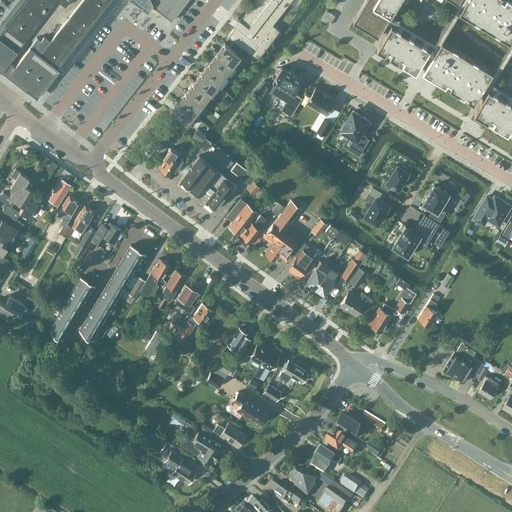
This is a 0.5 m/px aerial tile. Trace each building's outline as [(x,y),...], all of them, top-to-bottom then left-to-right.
[(40,21),(50,8),(39,0),(27,0),(22,7),(40,21)] [(39,0),(50,8),(56,0),(39,0)] [(79,10),(76,15),(90,26),(103,9),(92,0),(82,0),(76,8),(79,10)] [(92,0),(103,9),(110,0),(92,0)] [(133,0),(140,5),(143,0),(144,0),(172,22),(188,0),(133,0)] [(257,59),(279,30),(272,25),(286,7),(277,0),(270,0),(263,9),(254,2),(240,21),(237,19),(233,24),(236,27),(228,36),(257,59)] [(256,0),(254,2),(263,9),(270,0),(277,0),(286,7),(290,3),(295,7),(300,0),(256,0)] [(366,0),(354,21),(379,36),(400,0),(454,0),(459,3),(460,0),(366,0)] [(511,41),(511,0),(466,0),(460,11),(511,42),(511,41)] [(24,42),(40,21),(22,7),(6,28),(23,42),(24,42)] [(76,8),(66,21),(84,35),(90,26),(76,15),(79,10),(76,8)] [(327,10),(321,20),(329,25),(335,15),(327,10)] [(66,21),(59,29),(77,43),(84,35),(66,21)] [(432,48),(392,24),(378,48),(417,72),(432,48)] [(5,28),(0,35),(0,41),(15,53),(22,43),(23,42),(6,28),(5,28)] [(50,41),(49,42),(67,56),(77,43),(59,29),(50,41)] [(40,40),(33,50),(57,68),(67,56),(49,42),(50,41),(43,36),(40,40)] [(494,71),(442,40),(424,71),(475,103),(494,71)] [(0,62),(4,65),(2,68),(2,69),(15,53),(0,41),(0,62)] [(216,53),(237,69),(245,58),(225,42),(216,53)] [(29,47),(9,73),(9,74),(10,74),(16,78),(15,79),(16,79),(22,84),(23,85),(23,84),(29,89),(30,90),(36,94),(35,94),(36,95),(37,94),(41,88),(41,89),(42,88),(46,82),(47,81),(51,76),(52,75),(56,69),(57,68),(33,50),(29,47)] [(229,79),(237,69),(216,53),(209,63),(229,79)] [(221,89),(229,79),(209,63),(201,73),(221,89)] [(272,81),(273,81),(271,84),(271,85),(289,95),(281,108),(291,115),(301,97),(293,93),(302,79),(281,67),(272,81)] [(214,99),(221,89),(201,73),(193,83),(214,99)] [(265,80),(256,93),(263,97),(268,90),(271,85),(271,84),(265,80)] [(206,109),(214,99),(193,83),(185,92),(201,105),(206,109)] [(327,114),(336,100),(329,96),(329,95),(323,91),(322,92),(316,88),(307,103),(327,114)] [(511,102),(489,89),(475,113),(511,135),(511,102)] [(198,119),(206,109),(201,105),(185,92),(178,102),(198,119)] [(219,103),(224,107),(228,102),(223,98),(219,103)] [(192,127),(198,119),(178,102),(170,113),(185,125),(187,123),(192,127)] [(369,120),(353,110),(342,129),(357,138),(350,149),(359,155),(369,139),(360,134),(363,130),(363,129),(365,126),(366,125),(365,125),(369,120)] [(333,122),(325,117),(317,131),(325,135),(333,122)] [(193,135),(201,142),(205,137),(206,135),(204,133),(198,129),(193,135)] [(163,150),(170,142),(161,134),(154,142),(163,150)] [(205,137),(201,142),(198,146),(205,150),(211,142),(205,137)] [(164,161),(159,168),(169,175),(175,167),(177,169),(182,161),(182,156),(170,148),(161,159),(164,161)] [(177,183),(214,210),(234,183),(198,156),(177,183)] [(249,184),(251,181),(255,176),(237,161),(230,170),(249,184)] [(385,179),(381,185),(389,190),(392,185),(399,189),(403,183),(406,178),(409,172),(408,171),(409,169),(402,165),(401,167),(398,165),(388,181),(385,179)] [(11,177),(15,179),(20,172),(16,169),(11,177)] [(29,178),(29,177),(20,171),(20,172),(15,179),(10,187),(14,189),(9,196),(3,192),(0,197),(0,199),(8,205),(12,207),(16,200),(15,199),(19,192),(29,178)] [(19,192),(15,199),(16,200),(24,204),(30,195),(34,189),(41,186),(37,183),(29,178),(19,192)] [(58,205),(71,184),(62,179),(49,200),(58,205)] [(247,187),(255,193),(261,187),(253,180),(247,187)] [(424,202),(423,203),(424,204),(433,209),(430,214),(440,220),(444,215),(443,215),(438,211),(442,206),(449,194),(450,193),(449,193),(435,185),(436,185),(435,184),(434,185),(431,191),(430,191),(430,192),(428,195),(427,196),(424,202)] [(378,223),(382,217),(386,211),(389,205),(382,200),(385,194),(372,186),(365,198),(371,201),(363,214),(378,223)] [(464,191),(461,196),(467,199),(470,194),(464,191)] [(38,201),(30,195),(24,204),(19,211),(20,212),(28,217),(33,210),(38,213),(43,205),(38,201)] [(68,237),(74,227),(66,223),(80,201),(69,195),(61,208),(66,211),(59,222),(63,224),(59,231),(68,237)] [(493,199),(487,196),(474,218),(484,224),(487,218),(499,225),(510,206),(501,200),(500,201),(495,198),(496,197),(495,196),(493,199)] [(238,234),(249,221),(256,212),(240,199),(226,217),(232,222),(229,226),(238,234)] [(302,209),(291,201),(264,237),(267,239),(270,235),(275,239),(269,247),(271,248),(266,254),(274,260),(278,255),(285,260),(292,252),(291,251),(297,242),(284,232),(302,209)] [(272,210),(278,215),(284,207),(278,202),(272,210)] [(73,225),(83,231),(96,211),(85,204),(73,225)] [(7,206),(4,211),(11,215),(11,216),(12,215),(16,218),(20,212),(19,211),(16,209),(15,211),(7,206)] [(20,229),(24,223),(16,218),(12,215),(11,216),(8,222),(16,227),(17,228),(20,229)] [(258,228),(265,219),(260,215),(253,224),(251,222),(241,236),(251,243),(261,230),(258,228)] [(0,229),(5,232),(5,233),(12,237),(17,228),(16,227),(8,222),(0,217),(0,229)] [(320,219),(311,230),(318,236),(327,224),(320,219)] [(393,245),(393,246),(394,246),(407,254),(417,236),(427,242),(435,230),(421,220),(414,231),(407,226),(406,225),(405,226),(394,245),(393,245)] [(511,221),(511,220),(503,233),(509,237),(511,232),(511,221)] [(113,241),(120,229),(109,222),(104,230),(100,227),(92,239),(101,245),(106,237),(113,241)] [(80,255),(85,246),(96,228),(89,224),(79,242),(73,252),(80,255)] [(440,235),(445,238),(449,231),(444,228),(440,235)] [(468,228),(465,233),(470,237),(473,231),(468,228)] [(116,243),(123,231),(120,229),(113,241),(116,243)] [(350,238),(339,231),(335,237),(346,244),(350,238)] [(501,245),(505,239),(499,236),(496,241),(501,245)] [(37,241),(31,237),(26,246),(32,249),(37,241)] [(296,257),(289,267),(291,269),(290,271),(298,277),(306,266),(309,269),(314,262),(311,260),(312,257),(305,252),(309,247),(303,243),(294,256),(296,257)] [(144,254),(130,245),(124,256),(138,264),(144,254)] [(352,258),(341,275),(349,281),(360,263),(361,264),(367,254),(360,250),(353,259),(352,258)] [(138,264),(124,256),(118,266),(132,274),(138,264)] [(141,291),(150,297),(158,285),(155,283),(159,276),(162,278),(170,264),(168,264),(168,262),(166,260),(164,261),(159,258),(147,279),(148,280),(141,291)] [(329,267),(325,265),(321,261),(306,282),(314,288),(329,267)] [(132,274),(118,266),(111,276),(126,284),(132,274)] [(370,272),(360,266),(350,280),(358,285),(364,276),(366,278),(370,272)] [(338,274),(333,270),(329,267),(314,288),(323,294),(338,274)] [(184,274),(176,269),(167,284),(166,284),(154,304),(159,307),(165,298),(170,301),(176,290),(175,289),(184,274)] [(454,276),(448,272),(441,282),(448,286),(454,276)] [(105,286),(120,294),(126,284),(111,276),(105,286)] [(131,303),(135,296),(145,279),(140,276),(125,300),(131,303)] [(73,287),(88,296),(94,285),(80,277),(73,287)] [(395,284),(405,290),(407,286),(408,287),(409,284),(399,278),(395,284)] [(190,312),(194,305),(190,303),(198,290),(186,283),(174,302),(190,312)] [(120,294),(105,286),(99,296),(114,305),(120,294)] [(407,286),(400,296),(410,302),(416,293),(408,287),(407,286)] [(73,287),(67,297),(82,306),(88,296),(73,287)] [(354,316),(362,304),(368,307),(373,298),(362,291),(357,299),(348,293),(339,306),(354,316)] [(433,310),(440,298),(433,294),(417,320),(429,327),(437,312),(433,310)] [(23,303),(20,301),(10,295),(5,303),(4,304),(13,309),(20,313),(21,311),(27,314),(31,308),(34,310),(39,302),(28,295),(23,303)] [(107,315),(114,305),(99,296),(93,306),(107,315)] [(75,316),(82,306),(67,297),(61,307),(75,316)] [(404,314),(410,303),(401,297),(394,307),(404,314)] [(0,312),(8,318),(13,309),(4,304),(5,303),(0,300),(0,312)] [(198,319),(203,323),(213,309),(203,302),(193,315),(191,314),(174,338),(188,347),(193,339),(187,335),(198,319)] [(389,313),(392,309),(384,304),(381,309),(379,307),(369,323),(381,331),(391,315),(389,313)] [(101,325),(107,315),(93,306),(87,316),(101,325)] [(55,318),(69,326),(75,316),(61,307),(55,318)] [(179,315),(174,323),(181,328),(186,319),(179,315)] [(101,325),(87,316),(81,327),(95,335),(101,325)] [(49,328),(63,337),(69,326),(55,318),(49,328)] [(110,322),(104,333),(110,336),(116,325),(110,322)] [(228,343),(242,352),(248,343),(242,340),(248,332),(239,326),(231,339),(228,343)] [(141,332),(138,339),(145,343),(149,335),(141,332)] [(219,342),(207,360),(214,364),(217,359),(225,346),(219,342)] [(478,373),(484,363),(474,356),(477,351),(462,342),(457,351),(456,350),(444,368),(465,381),(472,369),(478,373)] [(247,352),(241,361),(242,364),(252,362),(258,365),(260,361),(261,362),(268,349),(257,343),(251,354),(247,352)] [(271,368),(279,355),(268,349),(261,362),(260,361),(258,365),(254,373),(259,376),(266,365),(271,368)] [(213,365),(214,365),(226,373),(228,374),(231,368),(217,359),(214,364),(213,365)] [(308,371),(289,359),(280,375),(288,379),(291,374),(302,381),(308,371)] [(173,370),(182,367),(179,360),(170,364),(173,370)] [(219,384),(226,373),(214,365),(210,371),(210,372),(206,379),(217,387),(219,384)] [(485,375),(489,369),(483,366),(477,376),(482,380),(485,381),(479,391),(491,398),(500,383),(501,381),(497,378),(496,381),(494,380),(485,375)] [(235,377),(238,372),(233,369),(230,374),(235,377)] [(138,378),(132,374),(128,381),(133,384),(138,378)] [(281,391),(269,383),(263,392),(276,400),(281,391)] [(267,417),(266,414),(267,413),(262,409),(264,407),(245,395),(245,396),(238,392),(233,400),(240,404),(236,410),(251,420),(252,418),(260,423),(261,422),(264,421),(267,417)] [(359,422),(359,421),(346,413),(338,426),(355,437),(363,424),(359,422)] [(381,431),(384,426),(364,414),(361,419),(381,431)] [(219,449),(211,444),(214,438),(198,428),(186,421),(182,428),(188,431),(180,444),(210,464),(219,449)] [(203,423),(200,428),(205,431),(208,426),(203,423)] [(217,423),(213,430),(220,435),(237,446),(245,435),(228,423),(225,428),(217,423)] [(167,441),(143,427),(138,436),(146,441),(145,443),(160,452),(167,441)] [(346,438),(345,439),(338,435),(335,440),(329,436),(325,443),(337,451),(341,445),(353,454),(358,447),(346,438)] [(366,449),(377,457),(382,451),(370,443),(366,449)] [(338,465),(341,460),(322,447),(310,465),(324,475),(329,467),(332,462),(338,465)] [(179,461),(181,458),(182,456),(170,449),(163,461),(174,468),(171,472),(187,483),(195,471),(179,461)] [(314,484),(318,479),(306,470),(305,472),(298,467),(288,480),(295,485),(294,487),(307,496),(315,485),(314,484)] [(348,473),(341,484),(355,494),(356,493),(364,498),(370,490),(362,484),(362,483),(348,473)] [(298,507),(302,501),(276,481),(269,491),(283,502),(287,505),(290,501),(298,507)] [(330,511),(340,511),(349,501),(353,495),(333,482),(329,487),(318,503),(330,511)] [(271,511),(257,497),(248,505),(254,511),(271,511)]
